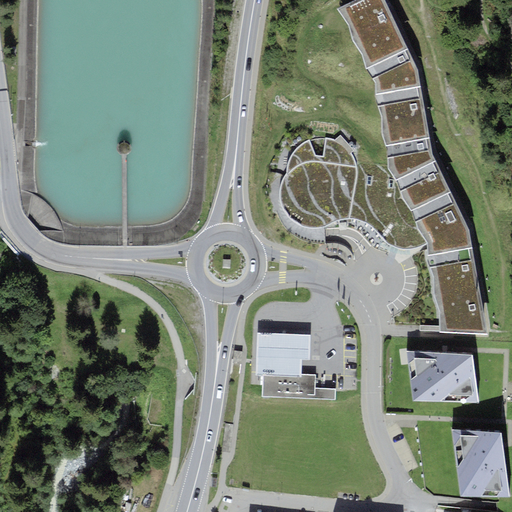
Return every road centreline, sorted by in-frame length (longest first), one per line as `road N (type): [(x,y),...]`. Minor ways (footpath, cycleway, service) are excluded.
road 1 (tertiary): [(122,261),(48,251),(21,224),(10,197),(0,92)]
road 2 (residential): [(390,483),(371,406),(366,308),(317,270)]
road 3 (residential): [(390,483),(382,505),(363,509),(243,501),(229,511)]
road 4 (track): [(10,173),(19,145),(25,0)]
road 5 (primary): [(256,0),(235,165)]
road 6 (primary): [(216,368),(187,511)]
